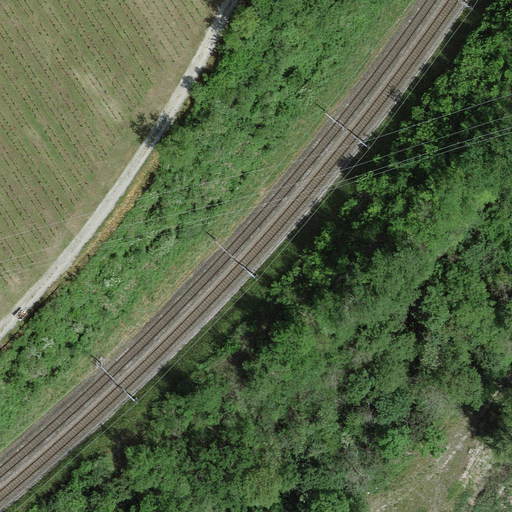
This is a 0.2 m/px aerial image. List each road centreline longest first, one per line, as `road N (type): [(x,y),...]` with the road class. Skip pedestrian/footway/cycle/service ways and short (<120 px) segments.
road 1 (track): [(0,335),(108,206),(232,0)]
road 2 (track): [(511,364),(440,489)]
